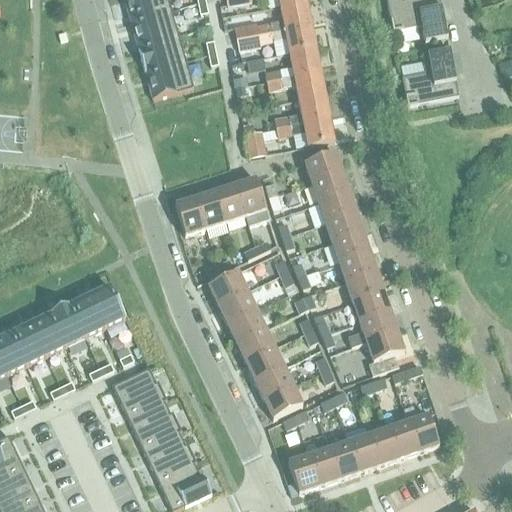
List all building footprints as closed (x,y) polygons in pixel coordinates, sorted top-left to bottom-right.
[(167,0),(128,0),(123,2),(130,27),(171,15),(167,0)] [(277,0),(279,11),(306,6),(305,0),(224,0),(227,11),(251,6),(250,3),(262,0),(264,0),(264,1),(269,0),(277,0)] [(385,0),(392,36),(421,30),(425,48),(447,43),(438,0),(385,0)] [(205,6),(197,8),(200,19),(208,18),(205,6)] [(236,43),(311,29),(306,6),(279,11),(282,25),(256,31),(255,28),(234,33),(236,43)] [(171,15),(130,27),(138,52),(179,41),(171,15)] [(481,18),(474,21),(479,32),(486,28),(481,18)] [(486,28),(479,32),(484,42),(491,39),(486,28)] [(288,58),(315,52),(311,29),(236,43),(238,56),(260,52),(259,49),(286,44),(288,58)] [(179,41),(138,52),(145,78),(186,66),(179,41)] [(216,58),(214,47),(206,48),(209,60),(216,58)] [(293,81),(320,76),(315,52),(288,58),(293,81)] [(424,66),(400,70),(403,82),(401,82),(407,111),(418,109),(417,109),(458,101),(450,55),(427,59),(430,77),(426,78),(424,66)] [(209,60),(211,72),(219,70),(216,58),(209,60)] [(186,66),(145,78),(152,104),(193,92),(186,66)] [(504,66),(497,69),(502,80),(509,76),(504,66)] [(264,77),(266,86),(281,83),(279,75),(264,77)] [(295,91),(298,104),(325,99),(320,76),(293,81),(281,84),(281,83),(266,86),(268,96),(295,91)] [(511,83),(509,76),(502,80),(507,90),(511,87),(511,83)] [(273,124),(275,133),(329,122),(325,99),(298,104),(300,119),(273,124)] [(329,122),(275,133),(277,143),(304,137),(307,152),(334,147),(329,122)] [(19,124),(2,124),(2,137),(20,136),(19,124)] [(245,140),(249,163),(265,160),(261,137),(245,140)] [(304,169),(311,189),(342,178),(335,158),(304,169)] [(311,189),(318,209),(349,198),(342,178),(311,189)] [(256,184),(235,190),(245,222),(248,232),(269,225),(266,215),(256,185),(256,184)] [(265,192),(268,204),(277,201),(273,189),(265,192)] [(235,190),(215,197),(225,228),(245,222),(235,190)] [(215,197),(195,203),(205,235),(225,228),(215,197)] [(318,209),(325,229),(356,218),(349,198),(318,209)] [(277,201),(268,204),(272,216),(281,213),(277,201)] [(205,235),(195,203),(174,210),(185,241),(205,235)] [(325,229),(332,249),(363,238),(356,218),(325,229)] [(277,232),(282,244),(290,241),(286,229),(277,232)] [(332,249),(338,268),(370,258),(363,238),(332,249)] [(290,241),(282,244),(286,256),(294,253),(290,241)] [(266,247),(255,252),(259,260),(270,255),(266,247)] [(259,260),(255,252),(244,258),(247,266),(259,260)] [(338,268),(345,288),(376,278),(370,258),(338,268)] [(228,265),(217,271),(221,279),(232,273),(228,265)] [(275,269),(280,281),(288,277),(283,266),(275,269)] [(292,272),(297,283),(305,280),(300,268),(292,272)] [(221,279),(217,271),(206,276),(209,284),(221,279)] [(208,291),(217,311),(247,297),(238,277),(208,291)] [(288,277),(280,281),(285,292),(293,289),(288,277)] [(345,288),(352,308),(383,297),(376,278),(345,288)] [(305,280),(297,283),(302,295),(310,292),(305,280)] [(109,291),(89,301),(105,334),(125,324),(109,291)] [(217,311),(226,330),(256,316),(247,297),(217,311)] [(352,308),(359,328),(390,317),(383,297),(352,308)] [(310,300),(302,304),(307,315),(315,312),(310,300)] [(105,334),(89,301),(69,310),(85,343),(105,334)] [(307,315),(302,304),(294,307),(299,319),(307,315)] [(85,343),(69,310),(50,319),(66,352),(85,343)] [(226,330),(236,349),(265,334),(256,316),(226,330)] [(351,353),(366,348),(397,337),(390,317),(359,328),(362,337),(347,342),(351,353)] [(66,352),(50,319),(30,329),(46,362),(66,352)] [(299,327),(304,339),(312,336),(308,324),(299,327)] [(316,330),(321,341),(329,338),(325,326),(316,330)] [(46,362),(30,329),(11,338),(27,371),(46,362)] [(236,349),(245,368),(274,353),(265,334),(236,349)] [(312,336),(304,339),(309,351),(317,347),(312,336)] [(397,337),(366,348),(373,368),(368,370),(372,381),(398,372),(394,361),(404,358),(397,337)] [(27,371),(11,338),(0,343),(0,365),(7,380),(27,371)] [(329,338),(321,341),(326,353),(334,350),(329,338)] [(245,368),(254,386),(284,372),(274,353),(245,368)] [(312,358),(320,378),(329,374),(320,355),(312,358)] [(122,371),(134,366),(130,359),(119,364),(122,371)] [(110,368),(99,373),(103,381),(114,376),(110,368)] [(403,377),(391,381),(394,389),(406,385),(422,380),(419,371),(403,377)] [(254,386),(263,405),(293,391),(284,372),(254,386)] [(103,381),(99,373),(88,379),(92,386),(103,381)] [(155,387),(149,373),(112,391),(127,423),(166,404),(158,386),(155,387)] [(329,374),(320,378),(325,389),(333,386),(329,374)] [(383,384),(371,388),(374,396),(386,392),(383,384)] [(71,387),(60,392),(64,399),(75,394),(71,387)] [(374,396),(371,388),(359,392),(362,400),(374,396)] [(293,391),(263,405),(272,425),(302,411),(293,391)] [(64,399),(60,392),(49,397),(53,405),(64,399)] [(343,398),(331,403),(335,411),(346,406),(343,398)] [(335,411),(331,403),(320,409),(324,417),(335,411)] [(167,405),(166,404),(127,423),(142,454),(181,435),(172,417),(170,418),(164,406),(167,405)] [(32,405),(21,411),(25,418),(36,413),(32,405)] [(25,418),(21,411),(10,416),(14,423),(25,418)] [(403,414),(407,427),(418,458),(438,451),(428,420),(417,424),(413,411),(403,414)] [(305,416),(293,421),(297,429),(308,424),(305,416)] [(297,429),(293,421),(282,427),(286,435),(297,429)] [(407,427),(387,434),(398,465),(418,458),(407,427)] [(387,434),(367,441),(378,472),(398,465),(387,434)] [(181,437),(181,435),(142,454),(157,485),(196,466),(187,449),(185,450),(179,438),(181,437)] [(0,444),(0,483),(23,472),(8,440),(0,444)] [(367,441),(348,447),(358,479),(378,472),(367,441)] [(348,447),(328,454),(338,485),(358,479),(348,447)] [(328,454),(308,461),(319,492),(338,485),(328,454)] [(319,492),(308,461),(288,468),(298,499),(319,492)] [(196,468),(196,466),(157,485),(169,511),(183,511),(211,499),(202,479),(200,481),(194,469),(196,468)] [(19,511),(38,503),(23,472),(0,483),(0,511),(19,511)] [(42,511),(38,503),(19,511),(42,511)]
